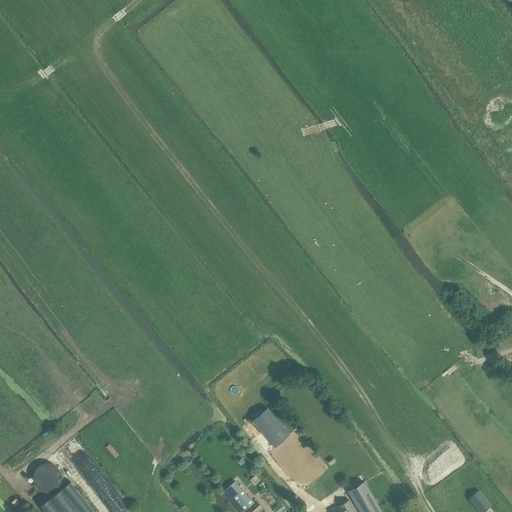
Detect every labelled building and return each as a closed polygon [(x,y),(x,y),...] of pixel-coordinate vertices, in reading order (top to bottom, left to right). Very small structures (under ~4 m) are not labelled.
[(251,421),(274,447),(290,433),(267,408),(251,421)] [(62,480),(62,478),(62,475),(61,473),(60,470),(59,468),(57,467),(55,465),(53,464),(50,464),(48,463),(45,464),(43,464),(40,465),(38,467),(37,468),(35,470),(34,473),(34,475),(33,478),(34,480),(34,483),(35,485),(37,487),(38,489),(40,490),(43,491),(45,492),(48,492),(50,492),(53,491),(55,490),(57,489),(59,487),(60,485),(61,483),(62,480)] [(256,475),(250,480),(255,486),(260,481),(256,475)] [(95,511),(71,481),(41,505),(46,511),(95,511)] [(381,511),(364,482),(348,491),(360,511),(381,511)] [(237,483),(228,490),(245,510),(246,510),(245,510),(246,511),(256,511),(262,508),(256,501),(254,503),(253,502),(249,498),(237,483)] [(468,499),(479,511),(483,511),(492,505),(479,490),(468,499)] [(356,511),(349,500),(332,510),(332,511),(356,511)]
